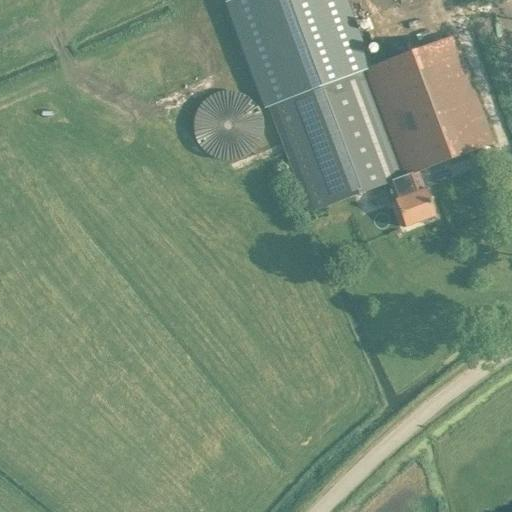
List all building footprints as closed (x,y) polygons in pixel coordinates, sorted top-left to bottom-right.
[(341,0),(226,0),(264,101),(267,100),(307,208),(380,180),(416,167),(491,140),(451,31),(366,63),(341,0)] [(213,49),(230,38),(221,24),(204,35),(213,49)] [(176,38),(158,47),(170,71),(208,51),(196,28),(176,38)] [(136,57),(140,68),(159,61),(155,50),(136,57)] [(416,167),(380,180),(387,198),(392,196),(402,222),(433,211),(416,167)]
